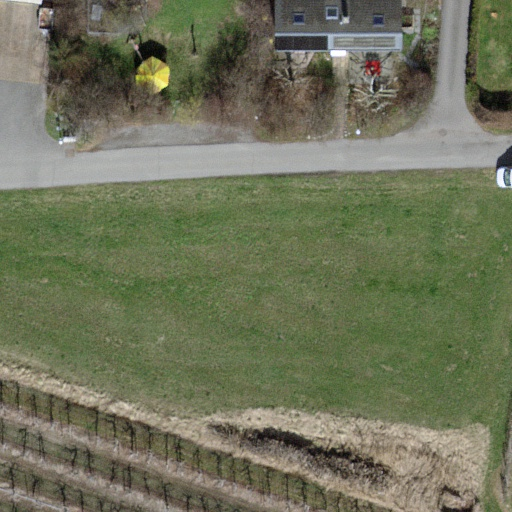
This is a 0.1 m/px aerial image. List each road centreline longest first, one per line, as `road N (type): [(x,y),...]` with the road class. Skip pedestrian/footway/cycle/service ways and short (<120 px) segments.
road 1 (residential): [(0,170),(511,148)]
road 2 (unknown): [(445,146),(458,0)]
